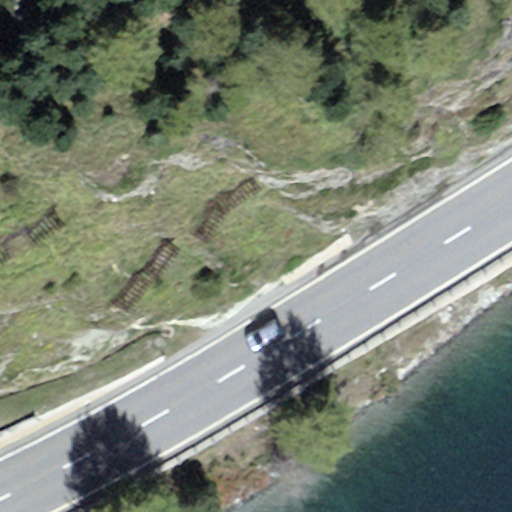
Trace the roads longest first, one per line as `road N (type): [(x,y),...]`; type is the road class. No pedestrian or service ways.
road 1 (primary): [(511,201),(212,387),(0,499)]
road 2 (track): [(212,387),(181,354),(154,352),(0,415)]
